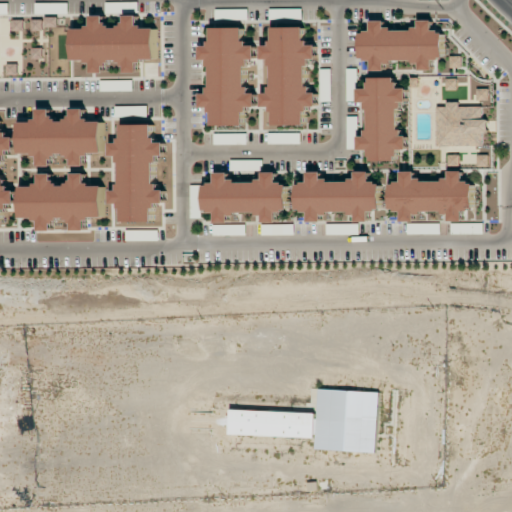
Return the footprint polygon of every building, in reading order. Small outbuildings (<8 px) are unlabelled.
[(0,3),(0,13),(9,14),(9,4),(0,3)] [(36,3),(37,14),(69,13),(68,3),(36,3)] [(219,19),(249,20),(249,10),(228,10),(228,17),(219,17),(219,19)] [(75,28),(76,61),(94,61),(94,73),(107,73),(107,62),(128,62),(128,73),(140,73),(140,60),(159,60),(159,27),(140,27),(140,15),(127,15),(127,26),(107,26),(107,15),(94,15),(94,28),(75,28)] [(59,17),(46,17),(46,27),(59,27),(59,17)] [(33,31),(44,31),(44,19),(33,20),(33,31)] [(14,31),(25,31),(25,20),(13,20),(14,31)] [(435,70),(435,59),(445,59),(445,30),(435,31),(435,20),(421,20),(421,29),(387,29),(387,20),(373,21),(373,31),(362,31),(363,60),(373,60),(373,71),(387,70),(387,62),(421,62),(421,70),(435,70)] [(309,125),(308,106),(319,106),(318,92),(310,93),(310,59),(318,59),(318,45),(309,45),(308,27),(274,27),(274,46),(264,46),(264,59),(272,59),(273,93),(264,93),(264,107),(275,107),(275,125),(309,125)] [(248,125),(248,107),(258,107),(258,93),(249,93),(249,59),(257,59),(257,46),(247,46),(247,28),(213,28),(213,46),(203,46),(203,60),(211,60),(212,93),(204,94),(204,107),(214,107),(214,126),(248,125)] [(44,59),(44,48),(33,48),(33,59),(44,59)] [(8,74),(19,74),(19,64),(8,64),(8,74)] [(347,101),(358,101),(358,69),(347,68),(347,101)] [(409,149),(409,135),(404,135),(401,126),(401,103),(408,101),(408,88),(400,88),(397,78),(370,78),(370,88),(360,88),(360,103),(366,103),(369,112),(369,134),(360,137),(360,150),(371,150),(371,155),(373,161),(400,161),(399,149),(409,149)] [(447,90),(458,90),(458,80),(447,79),(447,90)] [(101,91),(133,91),(133,80),(101,80),(101,91)] [(478,100),(490,100),(490,89),(478,88),(478,100)] [(438,147),(484,146),(483,133),(490,133),(489,119),(484,119),(483,106),(460,107),(460,102),(446,102),(446,106),(438,107),(438,147)] [(116,116),(131,116),(131,106),(116,106),(116,116)] [(106,153),(106,121),(95,121),(88,117),(87,108),(74,108),(74,110),(68,122),(65,122),(54,116),(54,109),(40,109),(40,114),(36,122),(22,122),(23,154),(33,153),(40,157),(41,167),(54,166),(54,160),(61,160),(64,153),(74,158),(74,166),(88,166),(87,154),(106,153)] [(348,149),(359,149),(358,116),(347,116),(348,149)] [(0,222),(11,204),(17,204),(17,190),(13,190),(7,184),(7,178),(0,174),(0,167),(7,162),(7,155),(16,155),(16,139),(15,138),(0,121),(0,222)] [(156,222),(156,216),(160,203),(168,203),(167,191),(158,188),(158,167),(161,156),(167,155),(167,142),(157,142),(156,124),(124,125),(124,130),(121,143),(113,143),(113,155),(122,157),(122,179),(119,190),(113,190),(114,204),(124,204),(124,222),(156,222)] [(301,144),(301,133),(269,132),(269,143),(301,144)] [(247,144),(247,133),(215,134),(215,144),(247,144)] [(479,166),(489,166),(489,157),(479,157),(479,166)] [(465,221),(465,210),(476,210),(475,183),(465,180),(465,171),(451,171),(451,180),(428,181),(417,177),(417,172),(403,172),(403,182),(392,183),(393,209),(404,212),(404,222),(418,222),(418,212),(441,212),(451,215),(451,221),(465,221)] [(218,223),(232,223),(232,214),(265,214),(265,222),(279,222),(279,211),(290,211),(290,183),(279,183),(279,172),(265,172),(265,181),(232,181),(232,173),(218,173),(218,184),(207,184),(207,212),(218,212),(218,223)] [(311,172),(311,183),(300,183),(300,212),(311,212),(311,222),(325,222),(325,213),(358,213),(358,222),(372,222),(372,210),(383,210),(383,182),(372,182),(372,172),(358,172),(358,180),(324,180),(324,172),(311,172)] [(106,218),(106,185),(88,185),(88,173),(74,173),(74,183),(54,184),(54,174),(41,174),(41,186),(23,186),(23,219),(42,219),(42,231),(55,231),(54,220),(75,219),(75,230),(88,230),(88,218),(106,218)] [(203,185),(191,185),(191,218),(203,217),(203,185)] [(328,235),(360,234),(359,223),(327,224),(328,235)] [(439,223),(408,223),(408,234),(440,233),(439,223)] [(263,235),(295,235),(295,224),(263,224),(263,235)] [(127,240),(159,240),(159,230),(127,230),(127,240)] [(380,392),(320,389),(318,450),(378,452),(380,392)] [(318,413),(234,410),(233,435),(317,438),(318,413)]
